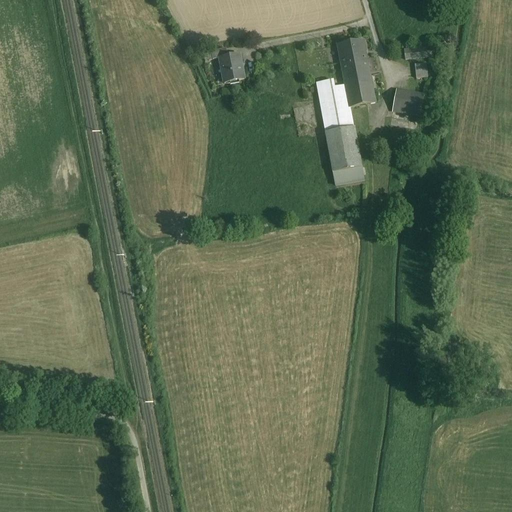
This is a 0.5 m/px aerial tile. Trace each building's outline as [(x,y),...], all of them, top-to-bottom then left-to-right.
[(364,39),(337,44),(339,55),(366,50),(364,39)] [(430,46),(403,49),(404,59),(432,56),(430,46)] [(225,49),(210,53),(211,60),(218,58),(227,56),(225,49)] [(366,50),(339,55),(345,83),(349,106),(375,102),(366,50)] [(227,56),(218,58),(223,84),(244,79),(238,53),(227,56)] [(424,63),(413,64),(415,78),(425,76),(424,63)] [(331,78),(314,82),(323,130),(353,125),(349,106),(345,83),(333,85),(331,78)] [(423,94),(395,90),(392,108),(420,113),(423,94)] [(420,116),(392,111),(388,134),(396,136),(416,139),(416,138),(420,116)] [(431,118),(420,116),(416,138),(428,140),(431,118)] [(353,125),(323,130),(331,172),(361,167),(353,125)] [(396,136),(388,134),(386,142),(395,143),(396,136)] [(395,143),(386,142),(385,149),(394,151),(395,143)] [(361,167),(331,172),(333,185),(363,179),(361,167)]
